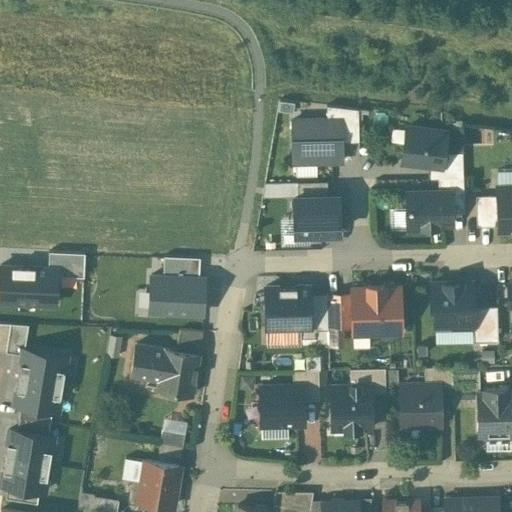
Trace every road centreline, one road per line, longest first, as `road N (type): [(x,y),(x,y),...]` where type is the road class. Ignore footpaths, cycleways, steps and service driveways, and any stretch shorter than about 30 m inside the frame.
road 1 (residential): [(204,463),(234,260),(361,259)]
road 2 (residential): [(204,463),(307,476),(511,471)]
road 3 (residential): [(361,259),(511,254)]
